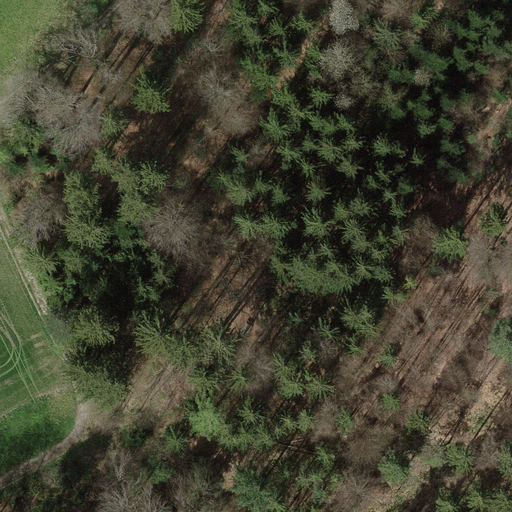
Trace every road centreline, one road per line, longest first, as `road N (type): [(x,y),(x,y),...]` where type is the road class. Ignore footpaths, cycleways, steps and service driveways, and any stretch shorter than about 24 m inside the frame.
road 1 (track): [(0,479),(72,440),(86,415),(0,200)]
road 2 (track): [(0,116),(74,68),(132,0)]
